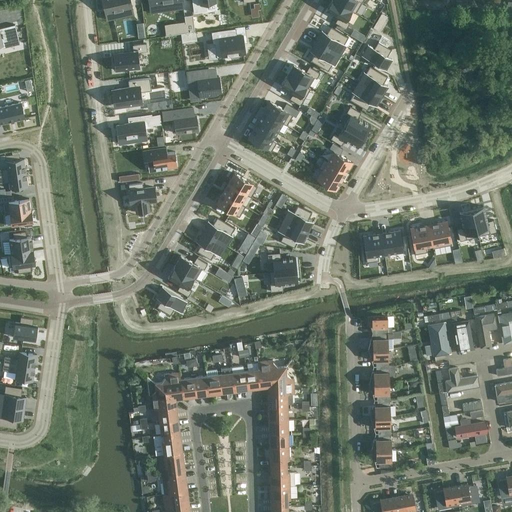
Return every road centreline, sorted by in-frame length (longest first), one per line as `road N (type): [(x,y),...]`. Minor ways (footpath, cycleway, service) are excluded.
road 1 (residential): [(207,511),(195,413),(250,406),(252,511)]
road 2 (residential): [(61,304),(112,295),(141,280),(224,144)]
road 3 (residential): [(208,135),(129,265),(59,285)]
road 4 (residential): [(0,442),(24,443),(41,430),(61,304)]
road 5 (residential): [(59,285),(41,161),(27,147),(0,146)]
road 6 (residential): [(346,207),(451,193),(511,168)]
road 7 (residential): [(224,144),(309,0)]
road 8 (residential): [(353,482),(349,320)]
road 9 (residential): [(289,0),(208,135)]
road 10 (residential): [(353,482),(499,457)]
road 11 (residential): [(224,144),(346,207)]
road 12 (residential): [(86,0),(100,130)]
road 13 (residential): [(346,207),(410,94)]
